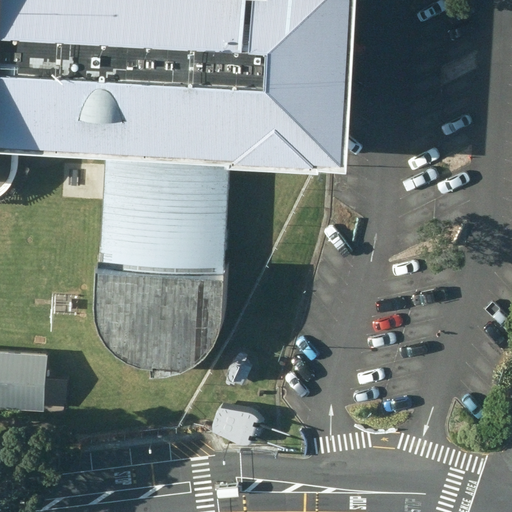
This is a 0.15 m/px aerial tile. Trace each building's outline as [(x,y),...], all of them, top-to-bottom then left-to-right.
[(379,0),(0,0),(0,193),(3,192),(9,188),(14,184),(19,180),(22,174),(24,168),(25,161),(27,126),(115,132),(109,288),(108,297),(109,307),(111,317),(115,326),(120,334),(127,341),(135,347),(143,351),(152,355),(162,357),(162,365),(162,366),(173,365),(184,364),(194,360),(204,355),(213,348),(221,340),(227,332),(232,321),(236,311),(237,300),(236,301),(242,143),(373,149),(379,0)] [(0,400),(52,404),(54,350),(0,346),(0,400)] [(236,381),(244,384),(251,365),(244,362),(246,355),(237,352),(225,382),(234,386),(236,381)] [(250,410),(220,406),(216,411),(212,421),(212,432),(241,446),(250,446),(255,444),(257,440),(261,427),(262,424),(259,419),(250,410)] [(238,487),(217,488),(217,498),(239,496),(238,487)]
